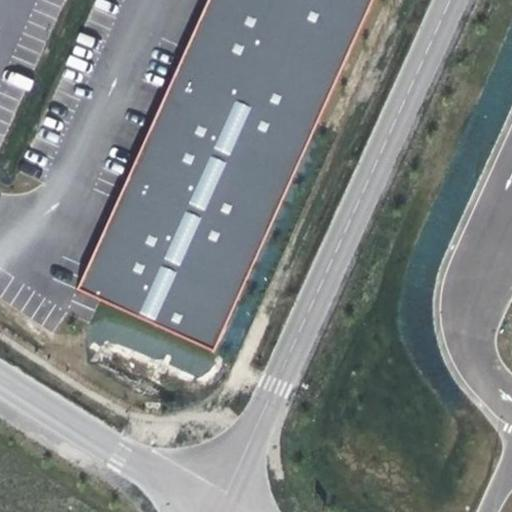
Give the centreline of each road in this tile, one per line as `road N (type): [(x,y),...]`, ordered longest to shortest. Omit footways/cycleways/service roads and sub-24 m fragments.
road 1 (unclassified): [(217,511),(450,0)]
road 2 (unclassified): [(0,372),(217,511)]
